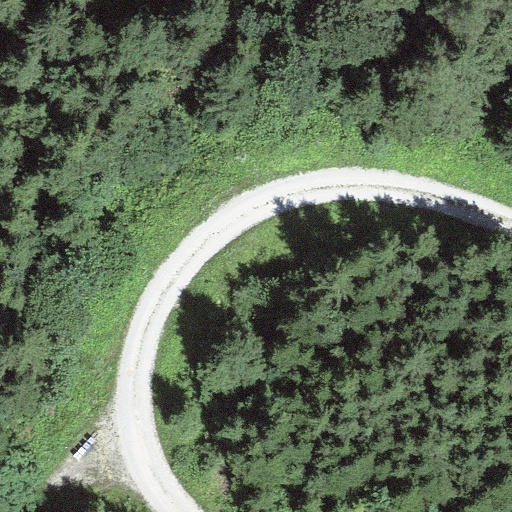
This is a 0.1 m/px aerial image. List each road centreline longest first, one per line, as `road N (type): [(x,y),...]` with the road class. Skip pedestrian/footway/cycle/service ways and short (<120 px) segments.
road 1 (track): [(166,511),(118,444),(123,391),(150,309),(191,246),(240,204),(300,182),(355,178),(407,183),(511,222)]
road 2 (track): [(118,444),(10,511)]
